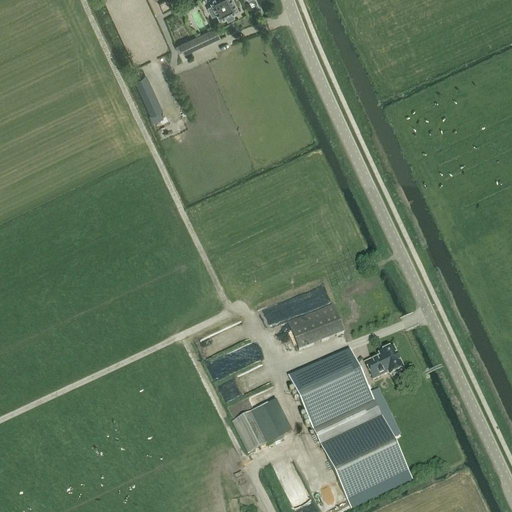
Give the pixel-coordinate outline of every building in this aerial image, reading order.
[(234,2),(232,0),(209,0),(212,6),(208,8),(212,17),(216,14),(220,20),(226,17),(228,21),(234,18),(232,14),(238,11),(234,2)] [(193,11),(200,25),(208,21),(201,6),(193,11)] [(194,50),(193,48),(209,41),(210,43),(220,38),(216,28),(175,47),(178,53),(183,51),(184,55),(194,50)] [(132,75),(151,115),(150,116),(153,124),(163,119),(144,76),(141,77),(139,72),(132,75)] [(166,122),(168,132),(187,128),(185,117),(166,122)] [(298,352),(344,334),(333,306),(287,324),(298,352)] [(384,355),(364,364),(372,381),(388,373),(389,376),(392,374),(393,376),(400,373),(399,371),(402,369),(392,347),(382,352),(384,355)] [(349,352),(288,377),(346,501),(350,509),(411,480),(407,472),(383,423),(370,394),(349,352)] [(275,387),(266,390),(268,396),(277,392),(275,387)] [(233,419),(249,451),(281,436),(266,403),(233,419)] [(280,461),(290,496),(311,490),(309,481),(316,479),(309,454),(287,460),(280,461)]
